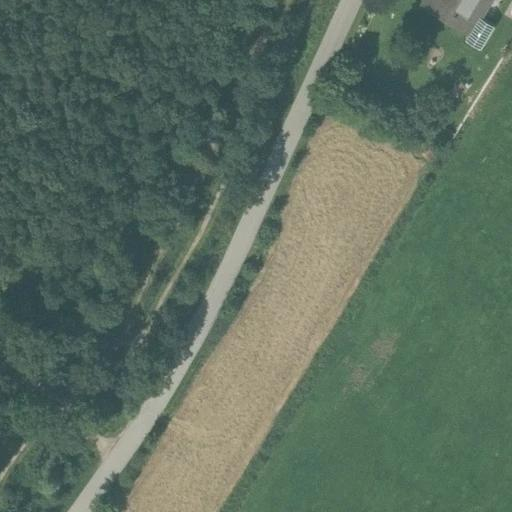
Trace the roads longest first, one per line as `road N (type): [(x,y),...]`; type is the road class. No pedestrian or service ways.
road 1 (unclassified): [(78,511),(177,366),(225,277),(349,0)]
road 2 (unknown): [(289,0),(125,334),(79,355),(9,356)]
road 3 (track): [(120,452),(0,347)]
